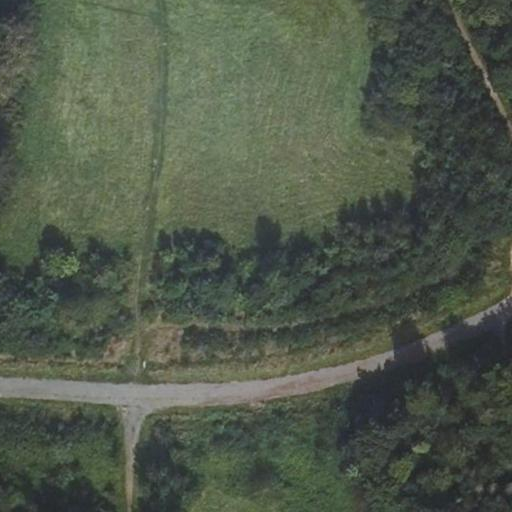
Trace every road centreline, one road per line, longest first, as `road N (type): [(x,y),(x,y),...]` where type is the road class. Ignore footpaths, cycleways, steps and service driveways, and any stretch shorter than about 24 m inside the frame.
road 1 (unclassified): [(0,387),(265,390),(380,364),(511,302)]
road 2 (track): [(511,136),(450,0)]
